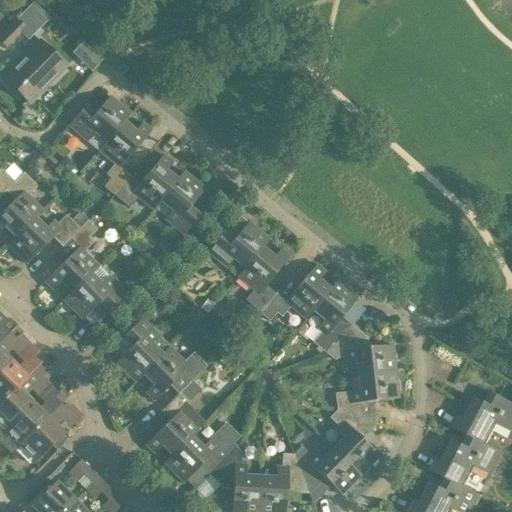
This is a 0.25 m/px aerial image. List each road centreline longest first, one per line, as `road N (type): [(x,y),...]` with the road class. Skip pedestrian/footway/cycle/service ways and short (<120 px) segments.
road 1 (residential): [(351,511),(401,461),(418,422),(423,358),(409,325),(115,76),(95,79),(41,137),(16,133),(0,117)]
road 2 (residential): [(0,289),(76,363),(95,420)]
